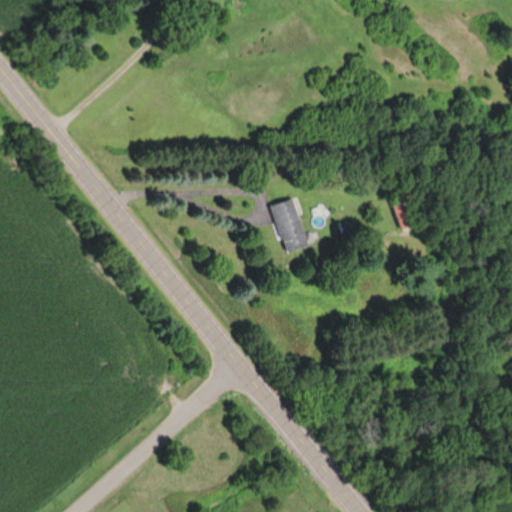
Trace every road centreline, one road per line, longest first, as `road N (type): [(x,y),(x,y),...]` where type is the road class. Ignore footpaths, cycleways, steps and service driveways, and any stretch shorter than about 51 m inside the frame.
road 1 (secondary): [(353,511),(0,69)]
road 2 (residential): [(235,364),(74,511)]
